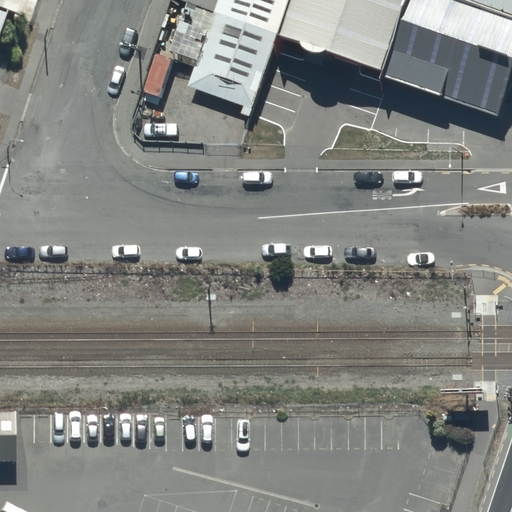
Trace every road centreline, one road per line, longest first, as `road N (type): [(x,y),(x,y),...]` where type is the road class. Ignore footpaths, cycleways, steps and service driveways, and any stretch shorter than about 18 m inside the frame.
road 1 (unclassified): [(50,213),(435,209)]
road 2 (unclassified): [(109,0),(50,213)]
